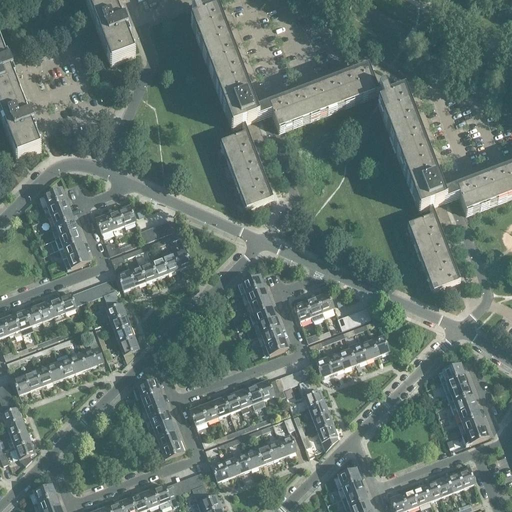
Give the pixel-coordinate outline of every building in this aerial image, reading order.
[(85,0),(112,68),(114,67),(135,59),(134,58),(133,56),(133,55),(129,44),(128,43),(135,40),(131,28),(129,24),(122,27),(121,24),(119,19),(115,9),(114,5),(112,1),(111,0),(85,0)] [(199,8),(192,10),(192,11),(197,23),(192,25),(232,133),(242,129),(245,137),(221,146),(246,213),(261,207),(267,205),(271,203),(249,145),(256,142),(258,145),(264,143),(256,122),(253,115),(251,107),(253,106),(218,15),(203,21),(199,8)] [(0,116),(18,163),(40,154),(39,151),(34,137),(40,135),(37,127),(34,119),(28,122),(11,77),(18,74),(15,67),(12,58),(5,61),(0,48),(0,116)] [(366,71),(269,109),(279,135),(376,98),(366,71)] [(385,91),(379,93),(384,106),(379,108),(420,216),(430,212),(432,219),(408,229),(433,295),(457,286),(435,227),(443,224),(445,228),(451,226),(438,190),(440,189),(406,97),(390,103),(385,91)] [(272,116),(269,109),(262,111),(253,115),(256,122),(265,119),(272,116)] [(511,169),(456,191),(466,218),(511,200),(511,169)] [(459,199),(456,191),(450,194),(441,197),(444,205),(453,202),(459,199)] [(43,211),(47,209),(66,202),(62,192),(43,199),(39,200),(43,211)] [(51,220),(70,213),(66,202),(47,209),(51,220)] [(118,212),(125,228),(135,224),(136,224),(135,221),(130,207),(118,212)] [(107,216),(113,232),(125,228),(118,212),(107,216)] [(51,232),(74,223),(70,213),(47,221),(51,232)] [(96,221),(102,237),(113,232),(107,216),(96,221)] [(55,242),(59,240),(78,233),(74,223),(51,232),(55,242)] [(169,224),(163,226),(167,238),(173,235),(169,224)] [(163,226),(157,228),(161,240),(167,238),(163,226)] [(157,228),(151,230),(156,242),(161,240),(157,228)] [(151,230),(145,233),(150,244),(156,242),(151,230)] [(59,240),(63,251),(82,244),(78,233),(59,240)] [(145,233),(139,235),(144,246),(150,244),(145,233)] [(178,236),(167,240),(169,245),(180,240),(179,236),(178,236)] [(167,240),(156,245),(158,249),(169,245),(167,240)] [(59,252),(63,263),(86,254),(82,244),(63,251),(59,252)] [(145,249),(147,253),(158,249),(156,245),(145,249)] [(120,251),(122,255),(133,251),(131,246),(120,251)] [(108,253),(110,259),(122,255),(120,251),(119,249),(108,253)] [(134,253),(135,257),(147,253),(145,249),(134,253)] [(173,256),(179,272),(191,267),(185,251),(173,256)] [(122,257),(124,262),(135,257),(134,253),(122,257)] [(63,263),(67,273),(90,265),(86,254),(63,263)] [(162,260),(168,276),(179,272),(173,256),(162,260)] [(111,262),(113,268),(125,264),(124,262),(122,257),(111,262)] [(151,265),(157,280),(168,276),(162,260),(151,265)] [(140,269),(146,284),(157,280),(151,265),(140,269)] [(129,273),(135,289),(146,284),(140,269),(129,273)] [(117,278),(123,293),(135,289),(129,273),(117,278)] [(237,288),(242,298),(264,290),(260,279),(237,288)] [(111,282),(105,285),(115,309),(120,307),(111,282)] [(105,285),(100,287),(104,298),(109,311),(115,309),(105,285)] [(100,287),(95,289),(99,300),(104,298),(100,287)] [(95,289),(88,291),(93,302),(99,300),(95,289)] [(242,298),(246,309),(268,300),(264,290),(242,298)] [(88,291),(83,293),(87,305),(93,302),(88,291)] [(83,293),(77,295),(81,307),(87,305),(83,293)] [(77,311),(76,309),(72,298),(71,295),(59,300),(65,316),(77,311)] [(76,309),(81,307),(77,295),(72,298),(76,309)] [(316,300),(322,316),(333,311),(334,311),(328,295),(316,300)] [(67,320),(65,316),(59,300),(48,304),(54,320),(56,325),(67,320)] [(246,309),(249,319),(272,310),(268,300),(246,309)] [(305,304),(311,320),(322,316),(316,300),(305,304)] [(43,324),(54,320),(48,304),(37,308),(43,324)] [(293,308),(299,324),(311,320),(305,304),(293,308)] [(106,312),(110,324),(126,318),(122,306),(120,307),(115,309),(109,311),(106,312)] [(31,328),(43,324),(37,308),(25,313),(31,328)] [(249,319),(253,329),(276,321),(272,310),(249,319)] [(367,311),(361,313),(365,324),(371,322),(367,311)] [(33,333),(31,328),(25,313),(14,317),(20,333),(22,337),(33,333)] [(361,313),(355,315),(359,327),(365,324),(361,313)] [(355,315),(349,317),(353,329),(359,327),(355,315)] [(9,337),(20,333),(14,317),(3,321),(9,337)] [(349,317),(343,320),(348,331),(353,329),(349,317)] [(110,324),(115,335),(130,329),(126,318),(110,324)] [(343,320),(337,322),(342,333),(348,331),(343,320)] [(0,340),(9,337),(3,321),(0,321),(0,340)] [(253,329),(257,340),(280,331),(276,321),(253,329)] [(366,327),(367,331),(379,327),(377,323),(375,324),(366,327)] [(354,332),(356,336),(367,331),(366,327),(354,332)] [(115,335),(119,346),(135,340),(130,329),(115,335)] [(257,340),(261,350),(284,341),(280,331),(257,340)] [(343,336),(345,340),(356,336),(354,332),(343,336)] [(92,333),(86,336),(90,347),(97,345),(92,333)] [(318,338),(320,342),(331,338),(329,333),(318,338)] [(61,338),(62,342),(73,338),(72,334),(61,338)] [(306,341),(308,346),(320,342),(318,338),(317,336),(306,341)] [(332,340),(334,344),(345,340),(343,336),(332,340)] [(49,342),(51,346),(62,342),(61,338),(49,342)] [(371,343),(378,359),(389,354),(383,338),(371,343)] [(98,341),(103,352),(107,351),(103,339),(98,341)] [(135,340),(119,346),(127,367),(137,356),(136,353),(139,352),(135,340)] [(321,345),(322,349),(334,344),(332,340),(321,345)] [(261,350),(265,360),(288,352),(284,341),(261,350)] [(38,346),(40,351),(51,346),(49,342),(38,346)] [(360,347),(366,363),(378,359),(371,343),(360,347)] [(52,349),(54,354),(65,349),(63,345),(52,349)] [(309,349),(311,355),(323,351),(322,349),(321,345),(309,349)] [(27,351),(28,355),(40,351),(38,346),(27,351)] [(349,351),(355,367),(366,363),(360,347),(349,351)] [(41,353),(42,358),(54,354),(52,349),(41,353)] [(80,356),(86,372),(98,368),(97,366),(104,364),(99,349),(92,352),(92,351),(80,356)] [(103,352),(107,365),(113,362),(109,350),(107,351),(103,352)] [(15,355),(17,359),(28,355),(27,351),(15,355)] [(338,356),(344,372),(355,367),(349,351),(338,356)] [(3,358),(6,364),(17,359),(15,355),(15,353),(3,358)] [(30,358),(31,362),(42,358),(41,353),(30,358)] [(69,360),(75,376),(86,372),(80,356),(69,360)] [(327,360),(333,376),(344,372),(338,356),(327,360)] [(18,362),(20,366),(31,362),(30,358),(18,362)] [(58,365),(64,380),(75,376),(69,360),(58,365)] [(315,365),(321,381),(333,376),(327,360),(315,365)] [(7,366),(9,372),(21,368),(20,366),(18,362),(7,366)] [(47,369),(53,385),(64,380),(58,365),(47,369)] [(438,376),(442,387),(464,379),(460,368),(438,376)] [(35,373),(41,389),(53,385),(47,369),(35,373)] [(302,386),(307,399),(319,394),(309,369),(269,385),(274,399),(275,399),(276,403),(286,399),(283,393),(302,386)] [(24,377),(30,393),(41,389),(35,373),(24,377)] [(13,382),(19,398),(30,393),(24,377),(13,382)] [(442,387),(446,397),(468,389),(464,379),(442,387)] [(263,403),(274,399),(269,385),(268,383),(257,388),(263,403)] [(133,392),(137,403),(160,395),(156,384),(133,392)] [(1,389),(11,413),(17,411),(7,387),(1,389)] [(251,407),(263,403),(257,388),(245,392),(251,407)] [(0,403),(5,415),(11,413),(1,389),(0,389),(0,403)] [(446,397),(450,408),(472,399),(468,389),(446,397)] [(292,390),(284,393),(287,401),(295,398),(292,390)] [(240,412),(251,407),(245,392),(234,396),(240,412)] [(304,400),(308,412),(324,405),(320,394),(319,394),(307,399),(304,400)] [(137,403),(141,413),(164,405),(160,395),(137,403)] [(229,416),(240,412),(234,396),(223,401),(229,416)] [(450,408),(454,418),(476,410),(472,399),(450,408)] [(218,420),(229,416),(223,401),(212,405),(218,420)] [(141,413),(145,424),(168,415),(164,405),(141,413)] [(207,425),(218,420),(212,405),(201,409),(207,425)] [(308,412),(313,423),(328,417),(324,405),(308,412)] [(195,429),(207,425),(201,409),(189,414),(195,429)] [(454,418),(458,428),(480,420),(476,410),(454,418)] [(1,417),(6,428),(22,422),(17,411),(11,413),(5,415),(1,417)] [(145,424),(149,434),(172,426),(168,415),(145,424)] [(313,423),(317,434),(333,428),(328,417),(313,423)] [(458,428),(462,439),(484,430),(480,420),(458,428)] [(258,425),(260,429),(272,425),(270,421),(258,425)] [(291,421),(284,423),(289,434),(292,433),(295,432),(291,421)] [(6,428),(10,440),(26,434),(22,422),(6,428)] [(247,430),(249,434),(260,429),(258,425),(247,430)] [(149,434),(153,444),(175,436),(172,426),(149,434)] [(297,429),(301,440),(307,438),(305,438),(301,427),(297,429)] [(333,428),(317,434),(322,446),(325,453),(337,441),(337,440),(337,439),(333,428)] [(236,434),(238,438),(249,434),(247,430),(236,434)] [(484,430),(462,439),(466,449),(470,447),(470,448),(488,441),(488,440),(484,430)] [(250,437),(251,441),(262,436),(261,432),(250,437)] [(10,440),(15,451),(31,445),(26,434),(10,440)] [(225,438),(227,442),(238,438),(236,434),(225,438)] [(153,444),(157,455),(179,446),(175,436),(153,444)] [(239,441),(240,445),(251,441),(250,437),(239,441)] [(214,442),(215,447),(227,442),(225,438),(214,442)] [(301,440),(306,452),(309,450),(312,449),(307,438),(301,440)] [(278,444),(284,460),(296,455),(290,439),(278,444)] [(202,445),(204,451),(215,447),(214,442),(213,441),(202,445)] [(227,445),(229,449),(240,445),(239,441),(227,445)] [(267,448),(273,464),(284,460),(278,444),(267,448)] [(19,462),(25,469),(32,463),(30,458),(35,456),(31,445),(15,451),(19,462)] [(216,450),(219,455),(218,453),(229,449),(227,445),(216,450)] [(179,446),(157,455),(161,465),(184,457),(183,455),(179,446)] [(256,452),(262,468),(273,464),(267,448),(256,452)] [(205,454),(207,460),(219,455),(216,450),(205,454)] [(245,457),(251,473),(262,468),(256,452),(245,457)] [(0,456),(0,460),(3,469),(9,466),(5,455),(3,456),(0,456)] [(234,461),(240,477),(251,473),(245,457),(234,461)] [(222,465),(229,481),(240,477),(234,461),(222,465)] [(211,470),(217,486),(229,481),(222,465),(211,470)] [(458,476),(464,492),(475,487),(469,471),(458,476)] [(333,481),(337,492),(360,483),(356,473),(333,481)] [(195,491),(200,505),(215,499),(205,474),(165,490),(170,504),(171,504),(172,507),(179,504),(177,498),(195,491)] [(447,480),(453,496),(464,492),(458,476),(447,480)] [(436,485),(442,500),(453,496),(447,480),(436,485)] [(337,492),(341,502),(364,493),(360,483),(337,492)] [(424,489),(431,505),(442,500),(436,485),(424,489)] [(160,508),(170,504),(165,490),(164,488),(153,492),(160,508)] [(29,498),(33,508),(55,500),(51,489),(29,498)] [(413,493),(419,509),(431,505),(424,489),(413,493)] [(148,511),(149,511),(160,508),(153,492),(142,496),(148,511)] [(341,502),(345,511),(368,504),(364,493),(341,502)] [(402,498),(407,511),(411,511),(419,509),(413,493),(402,498)] [(135,511),(148,511),(142,496),(131,500),(135,511)] [(200,505),(202,511),(214,511),(220,510),(215,498),(215,499),(200,505)] [(391,502),(394,511),(407,511),(402,498),(391,502)] [(470,507),(471,511),(475,511),(483,509),(479,498),(472,501),(473,506),(470,507)] [(34,511),(53,511),(59,510),(55,500),(33,508),(34,511)] [(122,511),(135,511),(131,500),(120,504),(122,511)]
